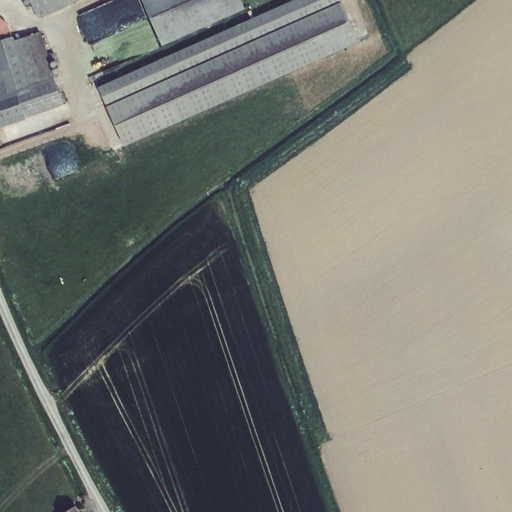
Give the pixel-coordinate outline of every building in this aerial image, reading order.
[(29,0),(31,2),(38,18),(78,0),(29,0)] [(339,0),(294,0),(98,87),(124,146),(358,42),(339,0)] [(240,0),(128,0),(151,50),(245,8),(240,0)] [(0,19),(0,40),(12,36),(9,27),(0,19)] [(14,41),(12,36),(0,40),(0,66),(3,75),(0,76),(0,126),(63,105),(40,32),(14,41)]
